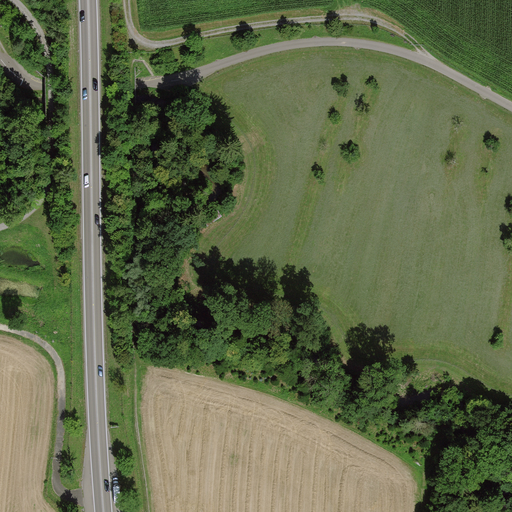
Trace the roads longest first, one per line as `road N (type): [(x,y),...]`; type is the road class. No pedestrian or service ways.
road 1 (unclassified): [(0,57),(18,82),(39,88),(138,86),(251,53),(339,42),(425,59),(511,106)]
road 2 (trunk): [(87,0),(102,511)]
road 3 (track): [(425,59),(404,35),(349,18),(161,45),(136,36),(120,0)]
road 4 (track): [(15,0),(43,36),(52,148),(40,202),(0,227)]
